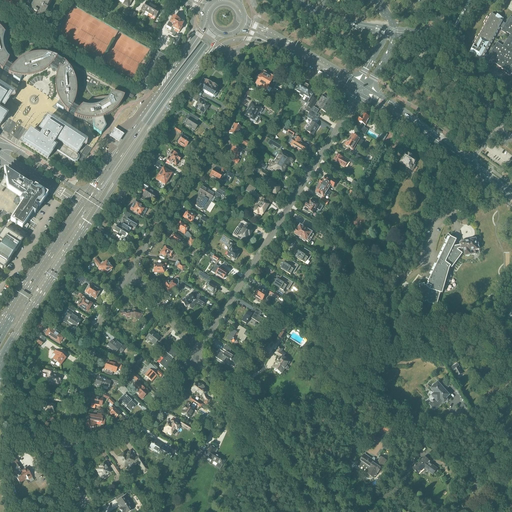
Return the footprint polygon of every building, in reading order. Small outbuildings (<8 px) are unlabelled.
[(34,0),(31,7),(32,7),(31,8),(24,4),(21,10),(28,14),(30,10),(43,17),(48,8),(47,7),(50,0),(34,0)] [(145,13),(148,14),(153,6),(152,5),(151,5),(146,2),(141,11),(145,13)] [(148,14),(156,18),(161,9),(158,7),(156,8),(155,8),(155,7),(154,6),(153,7),(153,6),(148,14)] [(133,20),(136,14),(133,12),(133,13),(131,12),(128,17),(133,20)] [(511,18),(510,17),(505,24),(503,22),(502,22),(503,19),(499,17),(497,15),(496,17),(491,14),(490,18),(488,17),(484,24),(486,25),(478,38),(477,37),(473,44),(475,45),(469,55),(472,56),(488,65),(488,64),(491,66),(493,63),(494,64),(495,63),(505,70),(504,72),(510,76),(511,73),(511,67),(510,67),(511,64),(511,18)] [(173,17),(169,23),(168,23),(166,27),(171,30),(169,33),(172,34),(171,35),(174,37),(176,33),(175,33),(176,32),(178,33),(179,32),(181,28),(181,27),(183,23),(178,21),(178,20),(177,20),(179,18),(175,15),(173,18),(173,17)] [(77,171),(101,135),(106,127),(125,97),(92,78),(64,62),(63,62),(60,60),(57,58),(46,51),(10,58),(9,57),(9,55),(9,53),(7,48),(8,47),(8,45),(7,46),(6,40),(7,40),(6,38),(5,33),(5,32),(5,30),(4,30),(4,27),(0,24),(0,127),(3,130),(14,137),(18,140),(23,143),(71,174),(74,176),(77,171)] [(150,31),(154,33),(158,26),(154,24),(150,31)] [(160,52),(160,53),(159,52),(153,48),(151,50),(149,54),(155,57),(153,61),(152,61),(145,74),(144,73),(143,74),(142,76),(142,75),(138,81),(142,83),(143,84),(147,86),(151,79),(160,65),(158,64),(156,63),(154,62),(157,58),(163,61),(166,56),(160,52)] [(262,74),(257,82),(262,85),(261,87),(263,88),(262,90),(265,92),(266,91),(269,93),(271,89),(268,87),(269,86),(268,85),(271,79),(272,78),(263,73),(262,74)] [(202,80),(200,84),(205,87),(203,92),(204,92),(209,95),(209,96),(212,98),(212,97),(213,97),(214,98),(217,93),(215,93),(215,92),(214,92),(216,89),(216,88),(211,84),(202,79),(202,80)] [(299,83),(295,91),(301,94),(300,96),(303,98),(302,100),(305,102),(306,100),(309,102),(314,92),(308,88),(309,87),(306,85),(305,86),(299,83)] [(187,90),(184,95),(195,101),(198,103),(194,108),(204,114),(208,107),(204,104),(202,103),(204,100),(199,97),(198,96),(194,94),(193,94),(190,93),(190,92),(187,90)] [(324,100),(320,107),(323,109),(322,110),(327,113),(330,108),(330,107),(331,106),(334,102),(326,97),(323,95),(321,98),(324,100)] [(272,104),(272,105),(277,108),(277,107),(280,101),(281,100),(276,97),(272,104)] [(313,98),(308,107),(311,109),(317,100),(313,98)] [(250,106),(248,110),(258,115),(259,113),(261,113),(263,110),(252,103),(251,104),(250,104),(249,106),(250,106)] [(311,111),(310,114),(315,117),(317,114),(319,110),(314,107),(312,111),(311,111)] [(245,113),(244,114),(245,115),(244,116),(251,119),(250,120),(250,122),(253,123),(255,123),(255,122),(256,122),(259,118),(258,118),(258,117),(257,116),(258,115),(248,110),(246,113),(245,113)] [(188,119),(185,125),(195,130),(199,124),(193,120),(194,116),(189,113),(186,118),(188,119)] [(360,118),(358,122),(363,124),(358,132),(365,135),(368,130),(364,128),(370,118),(363,114),(361,118),(360,118)] [(312,122),(306,131),(310,134),(311,135),(311,134),(313,136),(319,126),(312,122)] [(234,124),(229,133),(231,135),(235,137),(237,137),(239,139),(241,135),(239,133),(241,128),(234,124)] [(285,126),(283,130),(292,136),(294,132),(285,126)] [(124,135),(114,129),(109,136),(119,142),(124,135)] [(378,138),(376,141),(384,146),(386,143),(384,142),(388,135),(383,132),(379,139),(378,138)] [(178,137),(175,142),(177,143),(184,148),(185,147),(186,147),(189,141),(185,138),(185,137),(181,134),(179,138),(178,137)] [(349,140),(349,141),(358,147),(359,146),(360,147),(364,142),(352,135),(351,137),(350,138),(349,139),(349,140)] [(291,139),(289,143),(291,145),(290,145),(296,148),(302,152),(304,149),(306,150),(307,148),(306,147),(306,146),(300,142),(301,140),(295,137),(293,141),(291,139)] [(242,139),(240,143),(248,147),(250,143),(242,139)] [(345,142),(344,144),(345,146),(346,146),(345,146),(353,151),(353,150),(355,152),(358,147),(349,141),(348,142),(347,142),(345,142)] [(231,149),(230,151),(230,152),(234,155),(230,161),(237,164),(239,160),(237,159),(238,155),(241,149),(233,145),(231,147),(232,148),(232,149),(231,149)] [(169,157),(167,160),(175,165),(176,164),(177,161),(179,162),(179,161),(180,161),(181,160),(181,159),(181,158),(177,156),(178,155),(176,154),(172,152),(170,155),(168,157),(169,157)] [(276,160),(286,167),(289,163),(291,164),(294,160),(291,159),(288,157),(287,157),(287,156),(286,156),(286,155),(281,152),(278,156),(276,160)] [(402,160),(399,163),(404,166),(404,168),(407,169),(408,169),(412,171),(415,166),(414,165),(414,164),(415,164),(417,162),(416,161),(416,160),(412,157),(413,157),(407,154),(405,153),(403,156),(401,159),(402,160)] [(335,160),(334,161),(345,168),(348,161),(337,155),(336,157),(335,157),(334,159),(335,160)] [(155,160),(153,163),(155,164),(153,166),(158,169),(159,167),(161,164),(155,160)] [(271,163),(268,167),(270,169),(272,169),(273,169),(275,170),(275,171),(276,171),(277,171),(277,172),(278,172),(282,175),(284,171),(285,170),(284,170),(286,169),(286,168),(286,167),(276,160),(276,161),(274,164),(272,163),(271,163)] [(214,169),(210,176),(211,177),(214,179),(219,181),(220,180),(223,182),(223,181),(224,181),(225,179),(225,178),(227,176),(229,177),(229,178),(232,179),(234,176),(222,169),(217,166),(215,170),(214,169)] [(160,173),(156,180),(164,185),(171,174),(163,169),(160,173)] [(17,226),(17,225),(22,229),(22,228),(34,210),(35,210),(37,207),(36,207),(37,206),(39,208),(48,195),(35,186),(33,189),(32,188),(33,187),(30,186),(29,186),(4,170),(5,178),(5,177),(4,177),(4,178),(4,179),(6,181),(7,189),(17,195),(20,197),(19,198),(20,203),(21,204),(19,207),(11,220),(10,221),(15,224),(15,225),(15,226),(16,226),(17,226)] [(261,170),(259,174),(262,176),(267,179),(269,175),(261,170)] [(319,184),(328,190),(331,186),(334,188),(337,183),(332,180),(331,182),(326,179),(326,178),(326,177),(325,178),(324,177),(322,180),(321,181),(320,182),(319,182),(319,184)] [(266,185),(264,188),(266,189),(271,192),(276,195),(280,188),(275,185),(276,184),(274,183),(269,180),(268,179),(265,184),(266,185)] [(140,194),(138,198),(144,201),(146,197),(148,199),(152,202),(156,195),(153,193),(153,192),(148,188),(147,188),(149,186),(141,181),(138,185),(146,190),(143,196),(140,194)] [(317,190),(315,193),(316,194),(317,194),(324,198),(326,195),(327,195),(328,196),(331,192),(328,190),(319,184),(319,185),(317,186),(317,188),(316,189),(317,190)] [(246,188),(245,191),(258,198),(259,196),(254,192),(255,189),(248,185),(246,188)] [(202,186),(198,193),(199,194),(207,199),(212,202),(215,197),(219,198),(220,195),(221,196),(222,195),(224,196),(225,195),(225,194),(225,193),(224,193),(220,190),(218,189),(215,194),(211,192),(202,186)] [(195,200),(193,204),(201,209),(201,211),(203,212),(203,211),(205,212),(212,202),(207,199),(199,194),(197,197),(196,197),(195,199),(195,200)] [(263,198),(253,214),(256,216),(258,213),(262,216),(263,213),(264,214),(265,212),(264,211),(268,205),(264,203),(265,200),(263,198)] [(132,204),(129,209),(132,211),(142,217),(147,209),(134,201),(132,204)] [(305,207),(304,210),(308,213),(309,211),(313,214),(316,209),(320,211),(323,206),(319,204),(315,201),(314,203),(312,201),(311,203),(310,202),(309,203),(308,203),(307,204),(306,204),(306,205),(306,206),(305,207)] [(185,214),(183,218),(190,222),(191,223),(192,222),(194,224),(195,222),(196,221),(197,222),(199,219),(187,212),(186,214),(185,213),(185,214)] [(350,220),(350,225),(364,225),(364,217),(361,217),(361,214),(355,214),(355,217),(354,217),(354,220),(350,220)] [(202,216),(200,219),(204,222),(208,225),(210,226),(211,225),(212,223),(202,216)] [(240,230),(237,234),(238,234),(241,237),(240,237),(242,239),(245,240),(248,236),(249,237),(249,236),(250,236),(251,234),(253,230),(248,227),(249,224),(247,222),(245,221),(243,219),(242,219),(240,222),(241,223),(238,229),(240,230)] [(122,223),(120,227),(129,232),(131,230),(132,227),(135,229),(137,226),(131,222),(126,220),(125,222),(123,224),(122,223)] [(177,227),(176,229),(184,234),(190,237),(191,236),(188,233),(186,232),(188,228),(180,223),(177,227)] [(115,227),(113,230),(116,232),(114,235),(119,238),(121,235),(124,237),(125,234),(127,235),(129,232),(120,227),(118,226),(117,229),(115,227)] [(298,230),(295,235),(299,237),(299,239),(301,240),(302,239),(303,240),(302,241),(305,243),(306,241),(306,242),(306,241),(309,237),(312,239),(314,235),(311,233),(308,231),(307,229),(306,229),(304,229),(300,226),(298,230)] [(323,229),(320,234),(327,238),(330,233),(326,230),(323,229)] [(0,267),(2,269),(3,268),(4,269),(4,268),(5,268),(11,259),(10,259),(15,251),(16,252),(22,243),(21,242),(21,241),(20,241),(21,240),(6,230),(5,231),(5,230),(4,231),(3,231),(0,235),(0,241),(0,242),(2,244),(0,247),(0,267)] [(171,237),(169,240),(178,245),(180,242),(182,243),(183,242),(184,241),(173,234),(172,236),(171,236),(171,237)] [(424,284),(420,285),(424,302),(428,301),(428,303),(430,304),(434,305),(435,305),(439,293),(441,294),(445,279),(447,279),(451,277),(449,269),(462,252),(461,252),(461,253),(458,250),(461,249),(464,249),(465,256),(466,256),(467,257),(470,256),(470,255),(476,254),(475,251),(479,250),(479,249),(480,248),(479,246),(478,245),(478,244),(477,244),(476,239),(475,240),(474,239),(471,239),(471,240),(470,241),(466,242),(461,243),(460,243),(460,246),(453,247),(456,241),(455,240),(456,239),(448,234),(444,239),(447,240),(437,261),(439,261),(436,267),(435,266),(425,279),(426,279),(429,280),(427,285),(427,286),(425,286),(424,284)] [(223,236),(220,241),(226,244),(225,245),(229,247),(227,250),(229,251),(227,256),(230,258),(230,257),(235,260),(239,254),(236,252),(236,251),(232,249),(235,244),(231,242),(232,241),(223,236)] [(188,240),(186,243),(196,248),(197,246),(193,243),(188,240)] [(162,250),(161,253),(161,255),(163,256),(165,256),(166,255),(170,257),(170,256),(173,252),(165,246),(162,250)] [(295,253),(295,254),(295,255),(296,255),(296,256),(295,257),(305,263),(307,260),(308,261),(313,254),(304,249),(302,252),(303,253),(302,255),(301,254),(299,252),(298,252),(297,252),(296,252),(295,252),(295,253)] [(96,258),(93,260),(101,270),(102,272),(104,275),(106,274),(106,275),(111,271),(111,270),(112,269),(107,261),(104,264),(102,262),(100,264),(96,258)] [(281,264),(280,265),(280,266),(281,267),(282,268),(281,269),(290,275),(293,272),(294,273),(299,266),(290,260),(290,261),(288,264),(289,265),(288,266),(287,266),(284,264),(283,263),(282,263),(281,264)] [(215,266),(212,271),(223,279),(224,278),(225,278),(226,277),(225,275),(227,273),(225,271),(225,270),(220,267),(219,267),(216,265),(215,266)] [(71,270),(69,274),(77,279),(76,281),(79,283),(81,280),(82,281),(84,282),(89,285),(91,282),(86,279),(82,276),(80,275),(71,270)] [(200,271),(198,275),(207,280),(209,277),(200,271)] [(274,281),(273,281),(273,282),(274,283),(274,284),(275,284),(274,286),(278,288),(275,292),(282,297),(285,292),(284,291),(286,288),(288,290),(293,283),(283,277),(281,280),(282,281),(281,283),(280,282),(277,280),(276,280),(275,280),(274,280),(274,281)] [(163,283),(163,285),(167,292),(173,288),(175,291),(176,291),(179,286),(177,284),(178,284),(179,281),(177,279),(175,279),(173,281),(173,282),(172,281),(170,283),(169,281),(167,282),(166,282),(163,283)] [(207,286),(205,289),(213,295),(215,291),(216,291),(216,290),(217,288),(215,287),(216,286),(208,281),(205,285),(207,286)] [(63,284),(57,293),(62,296),(62,295),(65,296),(68,291),(66,290),(67,287),(63,284)] [(89,286),(86,292),(88,293),(87,294),(95,298),(96,297),(97,296),(97,295),(99,292),(97,290),(94,288),(92,287),(91,287),(89,286)] [(254,295),(253,297),(254,295),(262,300),(261,302),(261,303),(261,302),(262,302),(263,301),(268,293),(267,292),(267,293),(260,288),(260,287),(259,288),(254,295)] [(271,290),(269,295),(278,300),(278,299),(280,297),(280,296),(271,290)] [(190,294),(181,301),(186,307),(187,307),(188,307),(189,306),(190,305),(191,304),(193,306),(197,303),(202,306),(203,306),(204,306),(205,304),(205,303),(205,302),(194,296),(191,294),(190,295),(190,294)] [(80,302),(78,306),(83,309),(83,310),(84,311),(85,310),(85,311),(87,312),(91,305),(83,299),(81,303),(80,302)] [(64,302),(62,305),(65,307),(73,312),(75,309),(67,304),(64,302)] [(248,311),(242,321),(246,324),(250,318),(259,323),(262,318),(259,316),(262,312),(254,307),(251,312),(252,312),(251,313),(248,311)] [(125,311),(120,312),(121,316),(126,315),(126,319),(135,318),(139,320),(143,314),(137,309),(136,310),(133,309),(132,310),(126,311),(125,311)] [(64,316),(61,320),(66,323),(67,321),(77,327),(76,327),(77,328),(81,321),(76,318),(77,316),(69,311),(65,316),(64,316)] [(36,328),(34,330),(39,333),(40,331),(41,331),(43,327),(44,325),(39,322),(38,324),(36,328)] [(233,330),(227,340),(235,345),(237,341),(233,339),(235,336),(244,341),(247,337),(248,335),(245,333),(247,330),(239,325),(236,330),(237,330),(236,332),(233,330)] [(49,329),(46,334),(59,342),(62,337),(63,335),(50,327),(49,329)] [(151,331),(146,338),(146,339),(147,338),(151,341),(150,342),(154,345),(151,349),(155,352),(160,346),(156,343),(160,338),(151,331)] [(37,339),(35,343),(41,346),(44,341),(38,338),(37,339)] [(113,340),(108,346),(109,347),(108,349),(113,350),(115,353),(118,350),(122,353),(124,350),(126,349),(126,348),(117,340),(116,342),(116,341),(115,342),(114,342),(113,340)] [(220,350),(216,357),(224,362),(226,358),(234,363),(237,358),(229,353),(232,349),(226,345),(223,349),(226,351),(225,353),(220,350)] [(166,356),(159,364),(160,365),(159,366),(161,368),(162,366),(166,370),(173,362),(170,360),(172,358),(173,359),(178,353),(170,346),(165,352),(168,354),(166,356)] [(275,364),(272,368),(278,371),(277,374),(281,376),(282,374),(290,361),(284,357),(285,355),(281,352),(283,349),(278,346),(274,353),(279,356),(277,360),(278,361),(275,365),(275,364)] [(52,359),(52,360),(52,359),(60,365),(60,366),(60,365),(65,358),(66,358),(65,358),(63,356),(64,355),(65,355),(64,355),(61,353),(61,352),(61,353),(60,354),(55,350),(53,353),(56,355),(52,359)] [(106,369),(104,374),(112,376),(113,372),(115,372),(116,369),(120,370),(122,365),(119,365),(120,362),(113,360),(112,363),(107,361),(105,369),(106,369)] [(147,369),(143,374),(145,376),(151,381),(152,381),(154,379),(154,378),(157,374),(160,377),(162,375),(156,370),(157,369),(153,366),(153,367),(150,364),(146,368),(147,369)] [(458,364),(451,367),(453,371),(454,371),(457,377),(462,374),(458,368),(460,367),(458,364)] [(43,368),(42,372),(49,373),(49,376),(48,382),(58,385),(60,377),(51,375),(51,374),(51,371),(43,368)] [(133,373),(130,376),(136,381),(137,380),(139,378),(133,373)] [(97,377),(95,385),(96,385),(95,386),(99,387),(99,386),(100,387),(101,385),(109,388),(111,382),(102,379),(97,377)] [(432,402),(430,404),(434,409),(442,401),(444,403),(447,401),(445,399),(449,396),(444,390),(449,386),(444,381),(440,386),(438,383),(431,389),(435,393),(432,396),(435,399),(433,401),(432,401),(431,402),(432,402)] [(133,387),(132,388),(133,389),(133,390),(135,392),(136,392),(139,395),(143,399),(148,393),(148,392),(137,382),(133,387)] [(194,386),(190,391),(194,393),(196,392),(202,396),(203,397),(205,396),(204,394),(208,392),(205,388),(204,388),(201,383),(198,385),(196,383),(195,383),(194,385),(194,386)] [(124,394),(118,401),(119,400),(126,407),(127,406),(131,410),(132,408),(133,409),(136,405),(132,401),(126,395),(129,392),(125,388),(122,385),(119,389),(122,392),(124,394)] [(92,396),(91,403),(101,406),(103,399),(92,396)] [(183,411),(181,414),(189,418),(194,410),(193,410),(193,409),(191,407),(193,404),(191,403),(193,399),(190,398),(188,401),(189,401),(188,403),(188,402),(183,410),(183,411)] [(193,399),(191,403),(193,404),(200,408),(201,409),(204,411),(206,408),(204,407),(202,405),(193,399)] [(44,400),(44,403),(47,404),(45,411),(54,413),(55,405),(50,404),(51,401),(44,400)] [(108,401),(106,403),(111,408),(109,409),(111,411),(110,413),(115,419),(117,417),(120,414),(115,409),(116,409),(113,406),(112,405),(108,401)] [(87,420),(89,421),(88,427),(92,428),(93,428),(94,424),(95,424),(96,422),(101,423),(101,425),(104,426),(105,420),(102,419),(102,418),(101,417),(101,415),(97,414),(97,417),(89,415),(88,420),(87,420)] [(167,424),(163,431),(166,433),(167,432),(171,435),(172,434),(174,435),(175,433),(176,431),(179,426),(176,424),(171,421),(171,422),(169,425),(167,424)] [(180,421),(179,424),(183,427),(183,428),(188,431),(191,428),(180,421)] [(383,429),(381,431),(384,433),(385,431),(391,434),(395,428),(386,423),(382,429),(383,429)] [(149,448),(153,451),(154,449),(157,451),(156,453),(161,456),(162,454),(165,456),(164,457),(169,460),(173,453),(177,455),(181,450),(172,444),(169,449),(154,440),(150,448),(149,448)] [(203,457),(202,459),(206,462),(208,458),(208,457),(218,463),(215,467),(219,470),(225,460),(221,458),(215,454),(218,449),(217,448),(210,444),(205,453),(203,456),(203,457)] [(193,456),(190,460),(197,464),(202,456),(203,456),(205,453),(197,449),(197,450),(193,456)] [(119,457),(118,458),(122,463),(122,464),(123,466),(124,466),(124,467),(128,465),(129,466),(133,463),(133,465),(137,462),(139,464),(140,466),(143,464),(144,464),(142,462),(139,457),(135,459),(130,452),(125,455),(126,456),(125,456),(123,454),(122,455),(121,455),(119,456),(119,457)] [(364,454),(358,463),(361,466),(361,467),(360,468),(366,473),(366,474),(366,473),(373,478),(373,479),(375,477),(376,477),(376,476),(376,475),(377,474),(381,468),(386,461),(381,458),(377,463),(364,454)] [(425,458),(413,469),(416,472),(418,474),(420,472),(424,469),(428,472),(433,475),(435,472),(437,470),(429,464),(430,463),(425,458)] [(16,459),(8,465),(10,468),(10,469),(15,476),(19,483),(26,479),(27,478),(28,480),(32,478),(28,472),(30,471),(27,467),(23,470),(18,463),(16,459)] [(114,464),(111,466),(118,477),(121,475),(114,464)] [(99,468),(96,470),(98,473),(98,474),(100,477),(102,478),(111,471),(108,468),(107,466),(106,467),(105,466),(104,465),(103,465),(99,467),(99,468)] [(125,497),(118,502),(121,508),(119,509),(121,511),(126,511),(128,511),(133,509),(125,497)]
